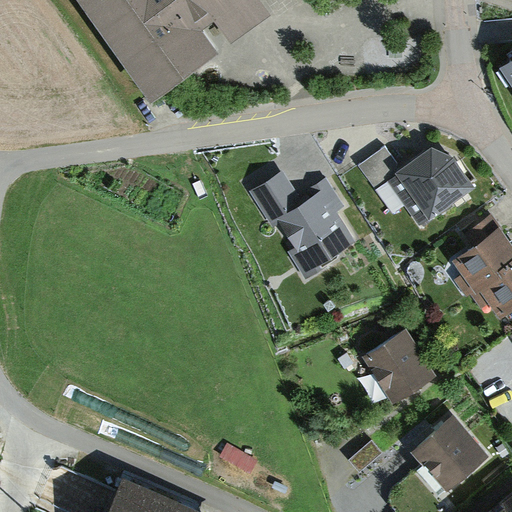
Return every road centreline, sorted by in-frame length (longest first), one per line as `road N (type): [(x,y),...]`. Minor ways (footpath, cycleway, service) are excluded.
road 1 (residential): [(460,99),(0,159)]
road 2 (residential): [(0,385),(38,420),(241,511)]
